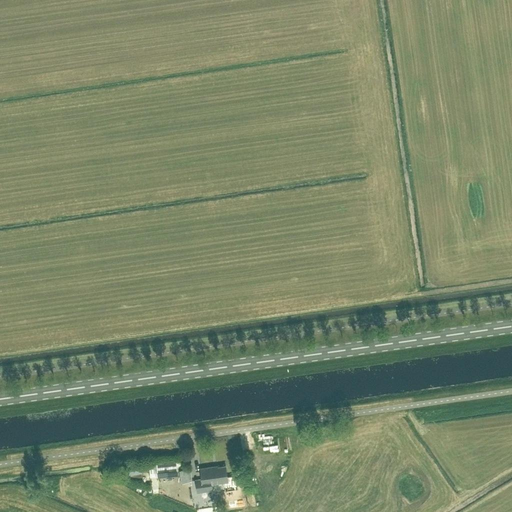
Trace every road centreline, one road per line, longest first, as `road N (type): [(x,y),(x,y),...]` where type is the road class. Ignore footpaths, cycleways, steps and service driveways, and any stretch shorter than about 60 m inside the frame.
road 1 (primary): [(0,398),(511,326)]
road 2 (unclassified): [(0,463),(366,412)]
